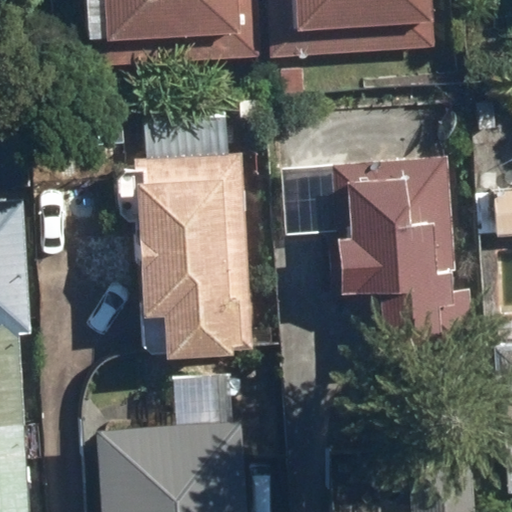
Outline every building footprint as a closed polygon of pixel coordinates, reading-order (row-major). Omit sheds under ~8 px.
[(65,0),(67,49),(218,44),(219,64),(275,63),(274,42),(410,37),(408,0),(65,0)] [(99,156),(102,233),(116,232),(118,326),(143,325),(144,369),(215,367),(214,351),(243,350),(237,152),(99,156)] [(437,159),(315,161),(316,205),(323,205),(324,238),(315,238),(316,302),(363,300),(364,350),(424,349),(423,310),(440,310),(437,159)] [(511,190),(483,190),(482,240),(511,240),(511,190)] [(0,331),(6,331),(16,331),(10,211),(0,211),(0,331)] [(511,511),(511,329),(494,330),(494,351),(483,351),(487,500),(511,500),(511,511)] [(0,511),(16,511),(6,331),(0,331),(0,511)] [(234,511),(232,430),(79,435),(81,511),(234,511)] [(479,511),(481,476),(340,470),(337,511),(479,511)]
